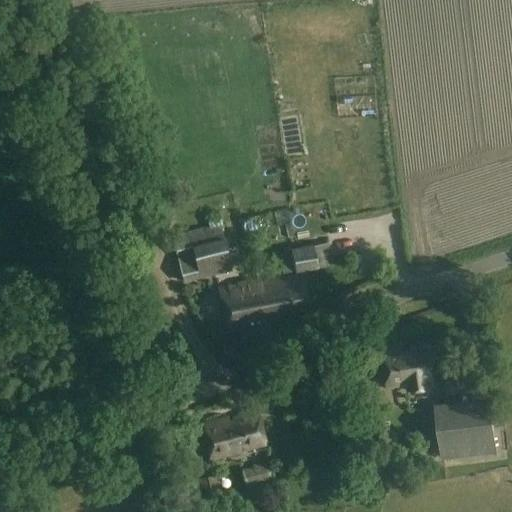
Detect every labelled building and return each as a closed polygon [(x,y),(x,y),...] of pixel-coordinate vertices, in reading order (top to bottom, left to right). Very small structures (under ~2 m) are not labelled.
[(245,239),(237,207),(206,215),(209,227),(171,236),(182,283),(231,271),(224,244),(245,239)] [(291,212),(280,214),(283,232),(295,230),(291,212)] [(333,265),(329,242),(290,249),(295,273),(333,265)] [(253,282),(261,324),(264,324),(263,320),(276,317),(276,316),(310,310),(304,276),(261,284),(261,281),(253,282)] [(227,330),(261,324),(253,282),(219,288),(227,330)] [(404,354),(403,348),(384,350),(388,388),(409,386),(409,391),(433,389),(432,382),(434,382),(430,351),(404,354)] [(459,382),(456,357),(437,360),(440,384),(459,382)] [(497,453),(491,409),(436,416),(441,460),(497,453)] [(266,445),(258,411),(240,416),(241,422),(229,425),(228,419),(201,425),(209,460),(243,452),(243,451),(266,445)]
